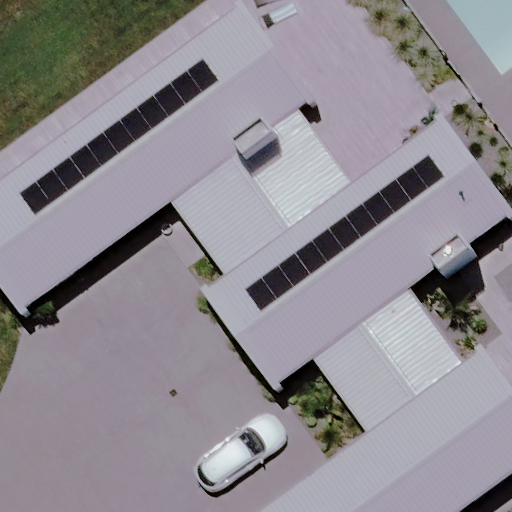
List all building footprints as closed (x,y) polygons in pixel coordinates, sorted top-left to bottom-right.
[(234,13),(0,185),(0,300),(20,327),(167,218),(298,122),(309,114),(234,13)] [(351,193),(298,122),(167,218),(219,290),(351,193)] [(428,137),(351,193),(219,290),(198,305),(271,403),(312,373),(405,305),(500,235),(428,137)] [(460,379),(405,305),(312,373),(367,448),(460,379)] [(279,511),(471,511),(511,482),(511,401),(483,362),(460,379),(367,448),(279,511)]
